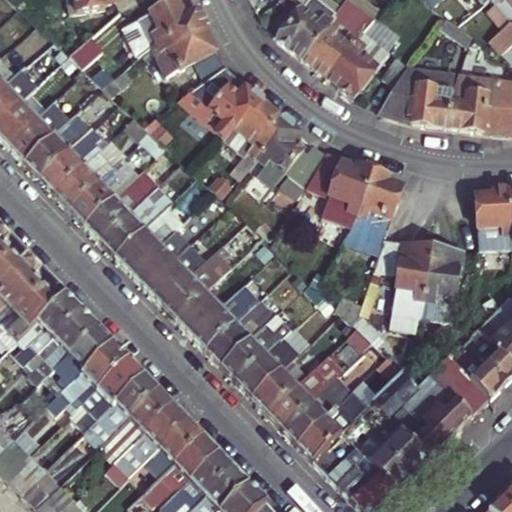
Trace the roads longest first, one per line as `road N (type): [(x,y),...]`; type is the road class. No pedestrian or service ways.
road 1 (tertiary): [(311,511),(0,187)]
road 2 (residential): [(218,0),(253,58),(334,125),(413,157),(511,165)]
